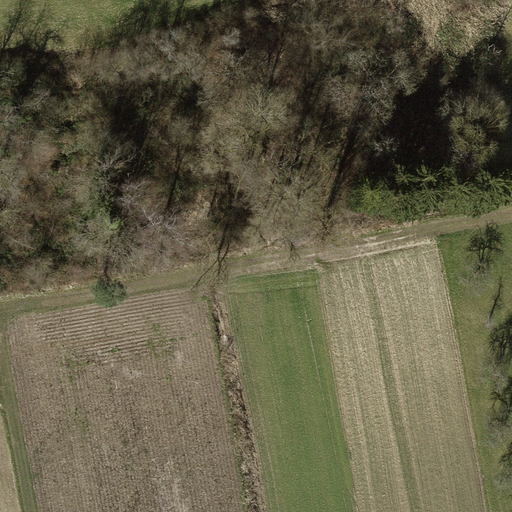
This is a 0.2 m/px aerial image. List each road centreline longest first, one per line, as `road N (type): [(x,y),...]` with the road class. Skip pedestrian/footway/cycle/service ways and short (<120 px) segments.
road 1 (track): [(0,308),(511,229)]
road 2 (track): [(26,511),(0,369)]
